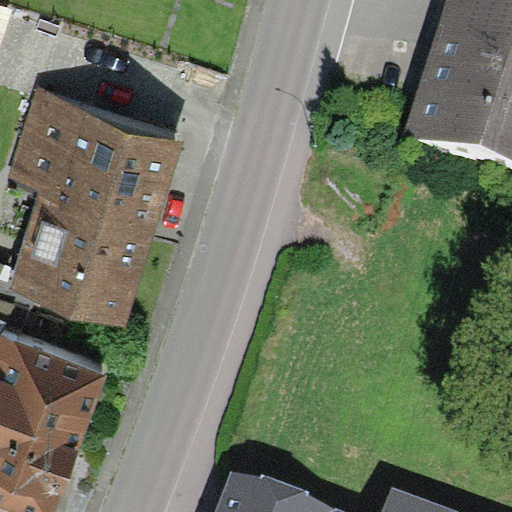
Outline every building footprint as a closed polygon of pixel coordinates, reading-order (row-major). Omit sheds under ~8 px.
[(511,0),(451,0),(441,32),(511,55),(511,0)] [(0,50),(14,11),(0,5),(0,50)] [(511,55),(441,32),(408,137),(511,170),(511,55)] [(49,168),(146,199),(173,116),(40,74),(14,157),(49,168)] [(146,199),(49,168),(17,267),(115,298),(146,199)] [(0,281),(0,354),(14,314),(0,309),(0,303),(7,284),(0,281)] [(0,474),(44,490),(97,344),(14,314),(0,354),(0,474)] [(44,490),(0,474),(0,494),(38,508),(44,490)] [(321,511),(228,477),(214,511),(321,511)] [(384,511),(413,511),(388,502),(384,511)]
